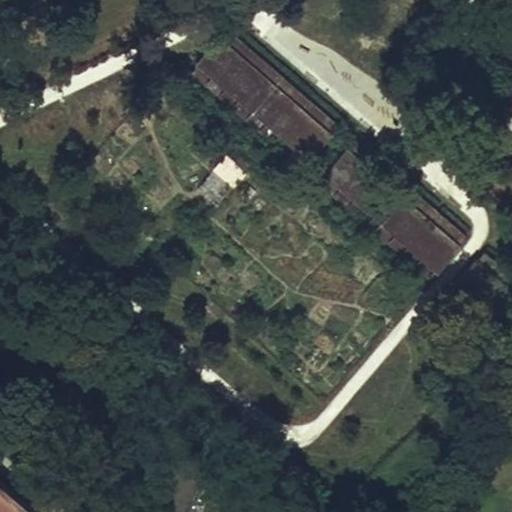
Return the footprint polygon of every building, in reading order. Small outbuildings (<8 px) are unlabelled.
[(222,37),(331,130),(338,122),(229,28),(222,37)] [(310,158),(333,132),(331,130),(222,37),(219,34),(197,60),(200,62),(308,156),(310,158)] [(301,166),(308,156),(200,62),(191,71),(301,166)] [(460,242),(467,234),(357,140),(351,148),(460,242)] [(440,269),(462,243),(460,242),(351,148),(349,146),(326,172),(328,174),(437,267),(440,269)] [(430,276),(437,267),(328,174),(320,184),(430,276)] [(480,259),(511,287),(511,273),(487,252),(480,259)] [(511,334),(511,333),(511,287),(480,259),(477,257),(455,284),(457,286),(508,332),(511,334)] [(501,342),(508,332),(457,286),(450,295),(501,342)] [(0,511),(39,511),(2,480),(0,481),(0,511)]
